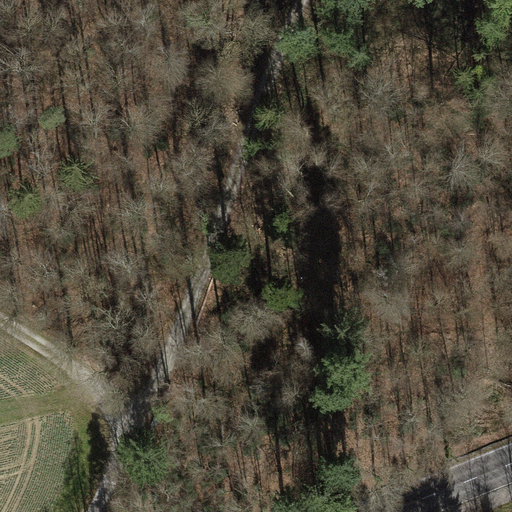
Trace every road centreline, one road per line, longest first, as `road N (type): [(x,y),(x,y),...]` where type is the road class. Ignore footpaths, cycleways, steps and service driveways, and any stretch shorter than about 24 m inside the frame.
road 1 (track): [(304,0),(166,362),(90,511)]
road 2 (track): [(0,332),(135,423)]
road 3 (secondary): [(511,462),(390,511)]
